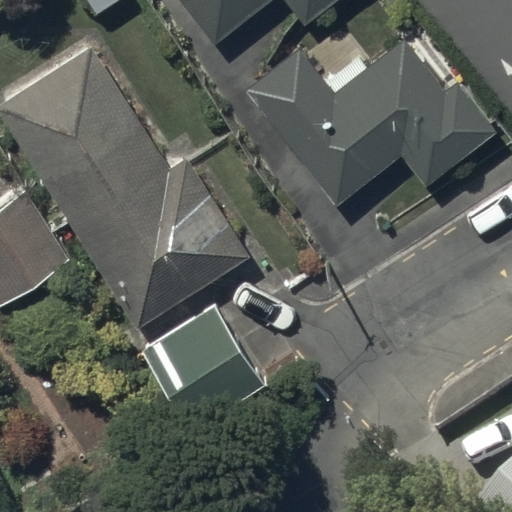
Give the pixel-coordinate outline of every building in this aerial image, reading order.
[(188,0),(212,29),(249,0),(293,0),(299,8),(309,0),(188,0)] [(441,91),(399,37),(329,92),(294,47),(248,82),(335,193),(400,143),(421,171),(486,121),(454,80),(441,91)] [(160,165),(83,45),(0,97),(0,105),(135,315),(242,247),(186,160),(180,152),(160,165)] [(0,293),(65,253),(24,188),(0,202),(0,293)] [(256,371),(211,299),(143,343),(188,415),(256,371)] [(511,511),(511,491),(492,511),(511,511)]
